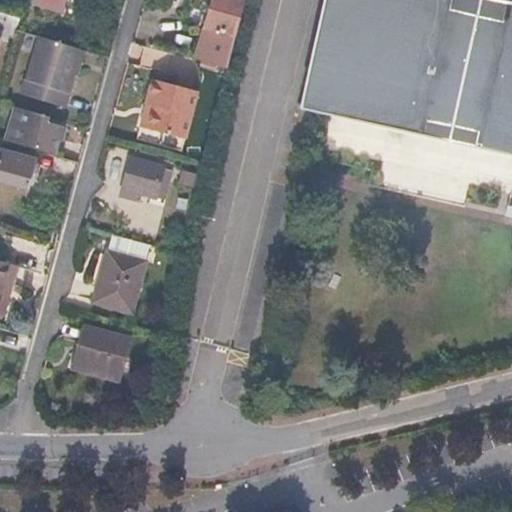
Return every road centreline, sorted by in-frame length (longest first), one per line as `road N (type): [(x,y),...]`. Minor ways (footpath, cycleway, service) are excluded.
road 1 (residential): [(12,448),(132,0)]
road 2 (residential): [(233,440),(297,436),(511,389)]
road 3 (residential): [(12,448),(167,447)]
